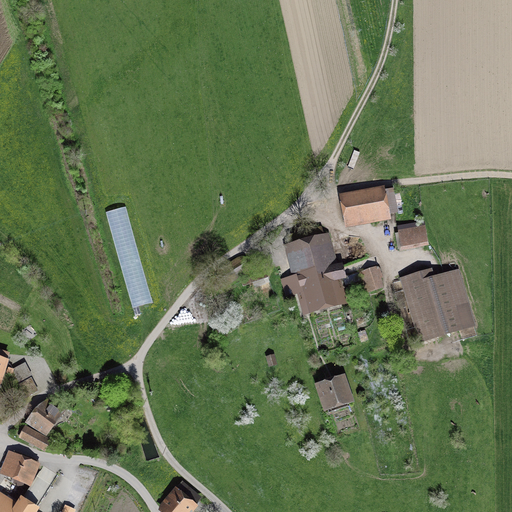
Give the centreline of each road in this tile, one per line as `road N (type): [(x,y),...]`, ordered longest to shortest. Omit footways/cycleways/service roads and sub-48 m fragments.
road 1 (unclassified): [(136,366),(191,287),(315,187),(398,181)]
road 2 (track): [(394,0),(376,73),(315,187)]
road 3 (unclassified): [(157,511),(110,466),(0,439)]
road 4 (unclassified): [(136,366),(161,445),(228,511)]
road 5 (unclassified): [(0,431),(41,397),(136,366)]
